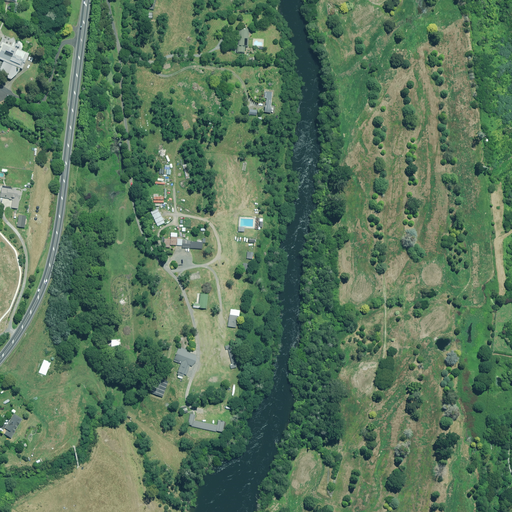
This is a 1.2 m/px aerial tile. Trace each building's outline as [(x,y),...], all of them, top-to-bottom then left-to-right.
[(245,46),(247,46),(249,29),(240,28),(239,36),(238,45),(237,45),(237,52),(244,53),(245,46)] [(27,55),(1,43),(0,43),(0,62),(19,71),(27,55)] [(272,94),(265,93),(264,98),(267,98),(266,106),(265,106),(264,112),(271,113),(271,108),(272,94)] [(13,189),(2,187),(1,197),(10,198),(10,199),(13,199),(12,208),(19,209),(22,190),(17,190),(17,188),(13,187),(13,189)] [(165,223),(158,209),(151,213),(158,226),(165,223)] [(182,246),(182,240),(182,239),(176,239),(177,237),(171,237),(170,240),(164,239),(164,248),(170,248),(170,245),(182,246)] [(182,240),(182,246),(182,248),(203,249),(203,241),(194,241),(182,240)] [(207,295),(200,294),(199,304),(193,303),(193,308),(206,309),(207,295)] [(239,311),(231,309),(228,327),(236,328),(239,315),(239,311)] [(233,343),(226,345),(224,345),(226,350),(228,350),(232,365),(239,363),(233,343)] [(181,348),(180,349),(178,349),(174,361),(181,364),(177,375),(183,377),(184,374),(186,375),(190,366),(193,367),(197,355),(187,352),(187,350),(181,348)] [(51,363),(44,360),(39,373),(45,376),(51,363)] [(23,419),(15,414),(5,428),(8,430),(5,434),(12,438),(16,432),(15,431),(23,419)] [(188,420),(187,425),(191,426),(215,432),(216,431),(222,432),(223,428),(224,429),(226,422),(218,421),(217,427),(210,425),(203,424),(203,423),(193,421),(194,415),(190,414),(189,420),(188,420)]
